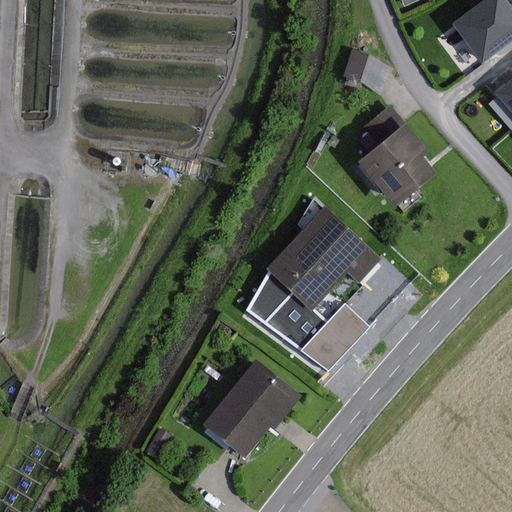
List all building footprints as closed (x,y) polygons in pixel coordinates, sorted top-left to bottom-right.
[(511,8),(505,0),(480,0),(450,23),(480,62),(511,38),(511,8)] [(374,53),(358,47),(348,74),(365,80),(374,53)] [(511,74),(493,91),(511,113),(511,74)] [(449,151),(411,115),(408,119),(391,103),(373,122),(390,138),(366,163),(403,199),(449,151)] [(326,302),(354,268),(363,275),(371,265),(382,252),(373,245),(375,242),(329,204),(279,264),(326,302)] [(303,390),(260,357),(214,417),(257,450),(303,390)]
